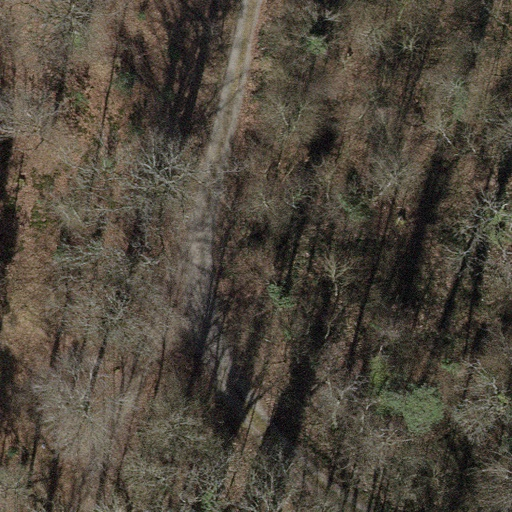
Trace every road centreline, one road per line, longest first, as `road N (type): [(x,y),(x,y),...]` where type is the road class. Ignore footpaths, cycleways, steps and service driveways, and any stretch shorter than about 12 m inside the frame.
road 1 (track): [(257,0),(239,122),(183,258),(98,511)]
road 2 (track): [(183,258),(244,395),(315,481),(363,511)]
